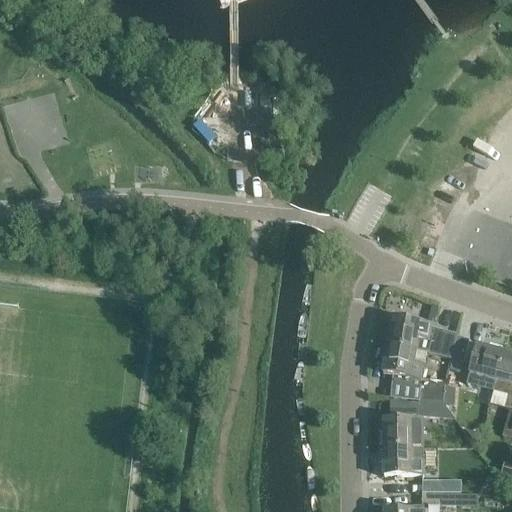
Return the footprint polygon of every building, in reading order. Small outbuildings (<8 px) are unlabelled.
[(459,340),(431,332),(432,328),(393,322),(388,349),(427,356),(453,362),(459,340)] [(459,340),(453,362),(463,365),(469,342),(459,340)] [(427,356),(388,349),(384,376),(422,383),(420,403),(444,406),(446,384),(423,381),(427,356)] [(494,394),(505,356),(478,349),(468,387),(494,394)] [(511,358),(505,356),(494,394),(509,398),(505,410),(511,412),(511,425),(511,427),(511,358)] [(444,406),(420,403),(419,406),(418,419),(456,423),(444,406)] [(384,424),(384,452),(414,451),(424,451),(424,424),(384,424)] [(385,479),(424,479),(424,466),(414,464),(414,451),(384,452),(385,479)] [(422,497),(423,497),(446,497),(446,485),(422,485),(422,497)] [(429,511),(429,509),(456,510),(457,498),(446,497),(423,497),(422,508),(414,508),(413,511),(429,511)]
